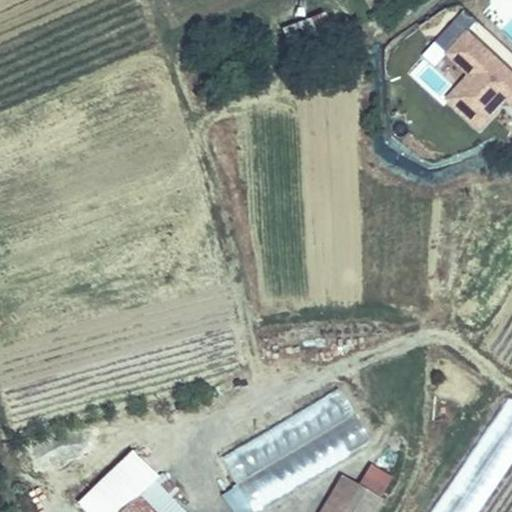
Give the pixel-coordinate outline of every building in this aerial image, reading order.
[(323,17),(288,27),(292,42),(327,33),(323,17)] [(453,86),(441,99),(478,133),(506,104),(511,109),(511,74),(454,20),(421,56),(453,86)] [(215,455),(246,511),(370,444),(339,388),(215,455)] [(430,511),(476,511),(511,455),(511,400),(504,395),(430,511)] [(76,511),(117,511),(125,504),(133,495),(146,482),(128,464),(76,511)] [(357,494),(375,505),(388,485),(370,474),(357,494)] [(150,486),(168,504),(176,496),(159,479),(150,486)] [(150,511),(175,511),(168,504),(150,486),(146,482),(133,495),(150,511)] [(346,511),(371,511),(375,505),(357,494),(346,511)] [(125,504),(133,511),(150,511),(133,495),(125,504)]
